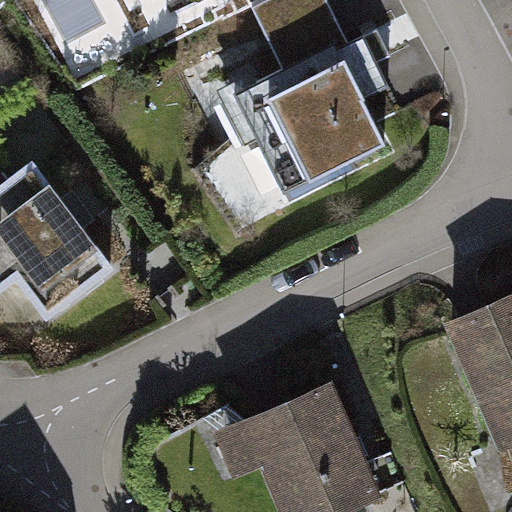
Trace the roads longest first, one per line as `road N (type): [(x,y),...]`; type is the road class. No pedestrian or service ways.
road 1 (residential): [(511,198),(68,406),(0,451)]
road 2 (residential): [(511,124),(445,0)]
